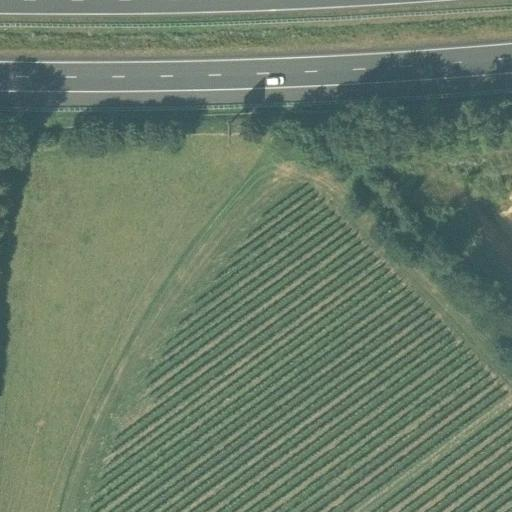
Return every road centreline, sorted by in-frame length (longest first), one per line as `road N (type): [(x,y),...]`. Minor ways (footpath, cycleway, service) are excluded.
road 1 (track): [(511,380),(313,173),(301,174),(238,230),(138,364),(81,511)]
road 2 (motorway): [(0,75),(204,76),(511,58)]
road 3 (motorway): [(204,0),(0,0)]
